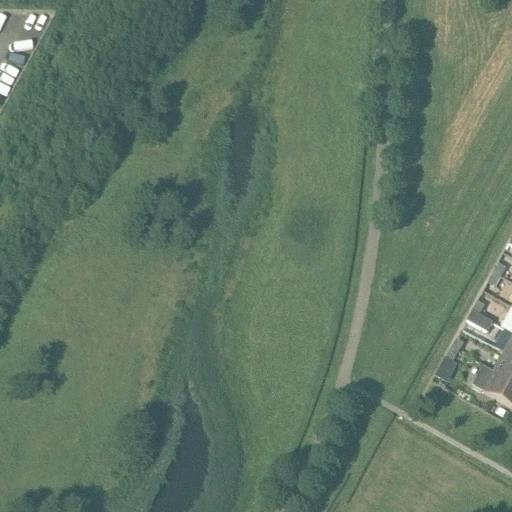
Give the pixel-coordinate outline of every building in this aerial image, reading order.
[(493,275),(501,280),(506,270),(499,266),(493,275)] [(501,280),(493,275),(488,285),(495,289),(501,280)] [(477,304),(472,313),(480,317),(485,308),(477,304)] [(493,325),(480,317),(472,313),(467,323),(488,334),(493,325)] [(456,345),(446,364),(453,368),(464,349),(456,345)] [(511,360),(504,356),(494,375),(511,385),(511,360)] [(453,368),(446,364),(445,363),(434,382),(447,389),(457,370),(453,368)] [(511,385),(494,375),(483,369),(472,389),(511,410),(511,385)]
